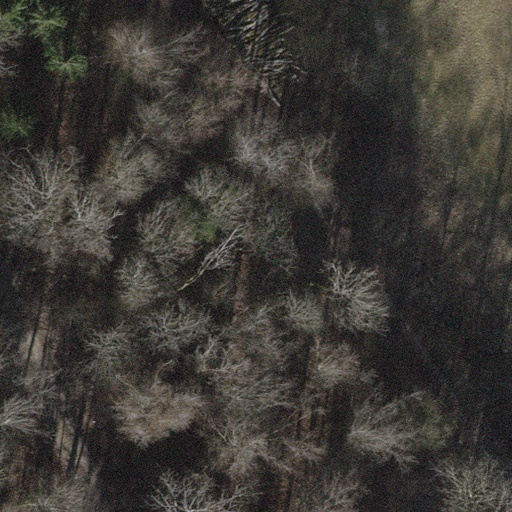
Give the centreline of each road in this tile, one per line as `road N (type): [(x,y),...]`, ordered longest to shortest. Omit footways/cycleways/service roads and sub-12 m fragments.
road 1 (track): [(150,0),(317,180),(511,487)]
road 2 (track): [(0,271),(107,511)]
